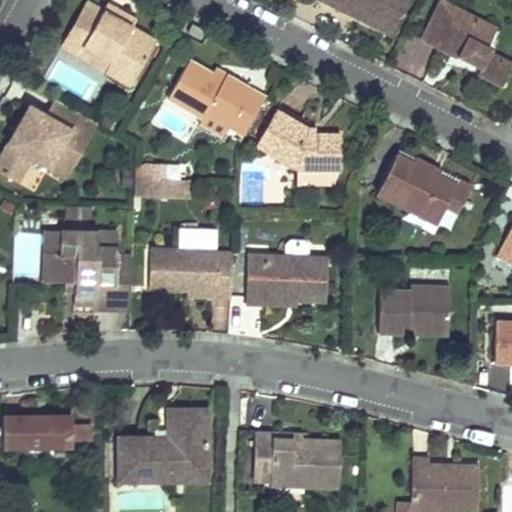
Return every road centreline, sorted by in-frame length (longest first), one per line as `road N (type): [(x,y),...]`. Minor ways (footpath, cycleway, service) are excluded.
road 1 (residential): [(0,356),(230,358),(511,437)]
road 2 (residential): [(192,0),(511,150)]
